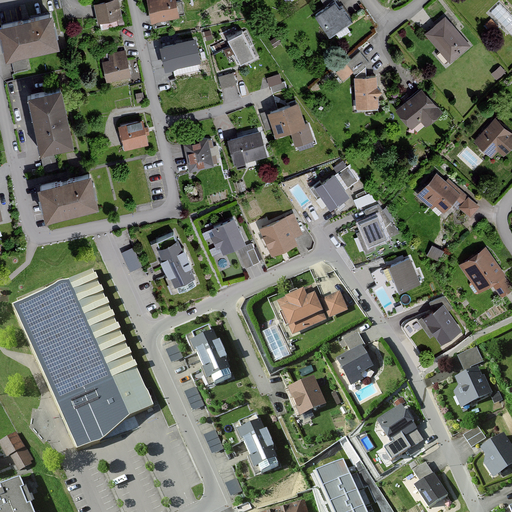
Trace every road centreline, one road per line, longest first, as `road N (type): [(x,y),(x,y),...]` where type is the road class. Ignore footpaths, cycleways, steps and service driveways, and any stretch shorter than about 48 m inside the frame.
road 1 (residential): [(225,299),(327,253),(397,345),(476,511)]
road 2 (residential): [(97,229),(31,241),(0,102)]
road 3 (residential): [(214,493),(144,333)]
road 4 (residential): [(97,229),(171,211),(159,126)]
road 5 (residential): [(159,126),(129,0)]
